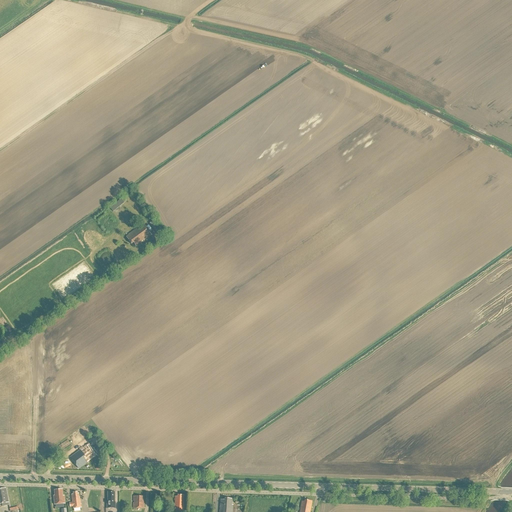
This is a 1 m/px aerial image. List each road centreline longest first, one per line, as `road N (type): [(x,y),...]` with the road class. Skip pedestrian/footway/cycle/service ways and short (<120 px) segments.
road 1 (secondary): [(511,492),(0,476)]
road 2 (track): [(210,0),(0,150)]
